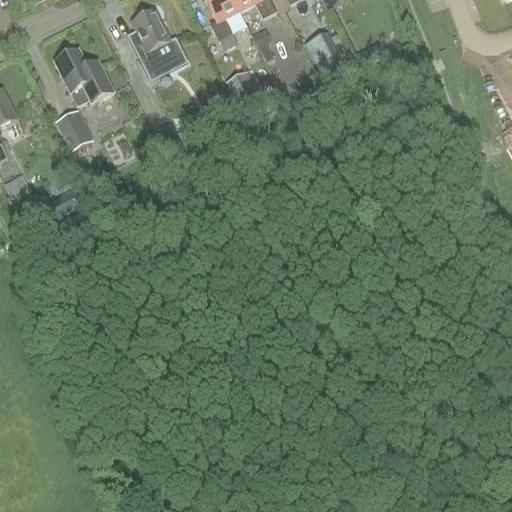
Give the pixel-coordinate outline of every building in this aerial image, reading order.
[(240,16),(231,0),(202,0),(216,26),(210,28),(220,46),(233,39),(225,23),(240,16)] [(261,0),(231,0),(240,16),(255,8),(263,24),(277,17),(268,0),(265,0),(262,2),(261,0)] [(285,0),(290,10),(304,3),(302,0),(285,0)] [(177,44),(172,47),(156,15),(131,28),(135,36),(128,40),(151,87),(189,68),(177,44)] [(279,53),(270,33),(251,43),(260,62),(279,53)] [(305,49),(325,88),(348,76),(328,38),(305,49)] [(384,60),(378,47),(357,58),(363,70),(384,60)] [(194,60),(199,74),(218,67),(214,53),(194,60)] [(98,64),(87,70),(79,54),(55,67),(77,111),(88,105),(91,109),(115,97),(98,64)] [(257,95),(248,77),(226,87),(239,116),(262,106),(257,95)] [(0,133),(18,124),(2,94),(0,94),(0,133)] [(240,126),(233,112),(214,121),(221,136),(240,126)] [(94,143),(79,113),(58,124),(73,154),(94,143)] [(172,128),(160,134),(174,160),(185,153),(184,151),(172,128)] [(31,195),(22,178),(4,187),(13,204),(31,195)] [(85,208),(77,193),(63,201),(71,215),(85,208)]
